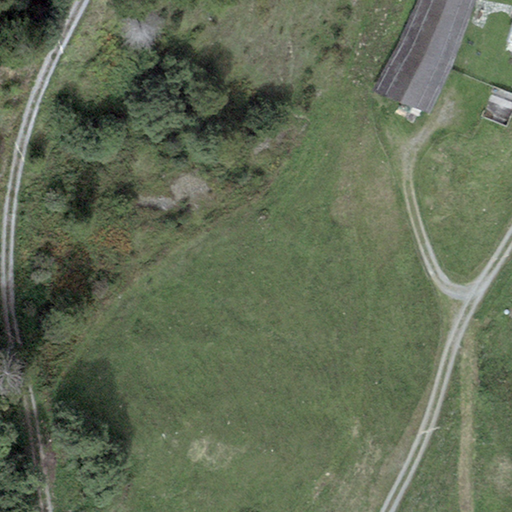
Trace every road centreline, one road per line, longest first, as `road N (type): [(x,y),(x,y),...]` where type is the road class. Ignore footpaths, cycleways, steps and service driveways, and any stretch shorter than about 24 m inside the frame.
road 1 (track): [(53,511),(11,293),(34,122),(91,0)]
road 2 (track): [(394,511),(482,305),(511,258)]
road 3 (track): [(482,305),(449,289),(420,212),(413,164),(423,141)]
